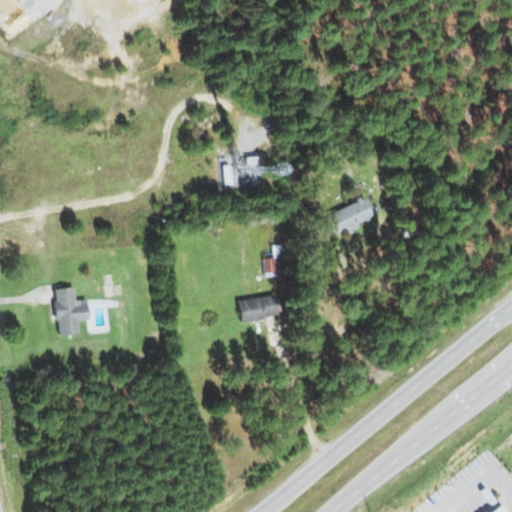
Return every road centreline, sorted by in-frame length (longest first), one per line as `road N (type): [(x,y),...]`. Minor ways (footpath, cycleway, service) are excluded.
road 1 (trunk): [(511,312),(262,511)]
road 2 (trunk): [(332,511),(511,367)]
road 3 (residential): [(329,459),(297,398),(279,333)]
